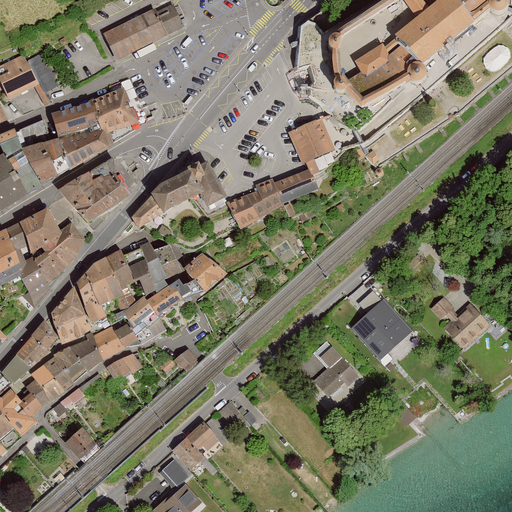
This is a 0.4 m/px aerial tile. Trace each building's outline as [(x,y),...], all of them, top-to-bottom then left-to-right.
[(392,0),(343,32),(341,30),(336,34),(336,36),(334,37),(332,38),(331,39),(329,41),(329,43),(328,45),(328,47),(329,48),(330,50),(331,51),(332,52),(333,53),(332,61),(334,74),(336,79),(335,80),(334,82),(333,83),(332,84),(332,86),(332,88),(333,90),(334,92),(335,93),(337,94),(339,95),(341,95),(344,94),(345,93),(363,109),(387,95),(397,89),(410,82),(411,83),(413,84),(414,85),(416,85),(418,85),(420,85),(422,84),(424,83),(426,81),(427,79),(427,76),(427,75),(427,73),(426,71),(425,69),(423,68),(422,67),(490,13),(491,14),(494,16),(497,17),(499,17),(502,17),(505,15),(507,14),(508,11),(509,8),(509,6),(509,3),(507,1),(506,0),(392,0)] [(105,37),(116,59),(183,26),(173,7),(156,15),(155,12),(105,37)] [(27,62),(38,83),(44,94),(59,86),(42,55),(45,54),(48,59),(56,55),(52,48),(27,62)] [(0,82),(8,99),(38,83),(27,62),(24,56),(0,68),(0,82)] [(112,143),(138,128),(135,124),(138,123),(124,89),(91,102),(112,143)] [(69,170),(112,143),(91,102),(52,116),(58,138),(89,128),(91,134),(59,142),(69,170)] [(332,151),(318,121),(311,124),(305,127),(299,130),(293,132),(292,133),(295,139),(297,145),(300,150),(303,156),(305,162),(308,168),(309,171),(312,176),(319,173),(313,160),(332,151)] [(42,185),(57,176),(44,147),(52,145),(44,123),(17,135),(22,153),(42,185)] [(16,132),(0,138),(0,146),(8,163),(28,194),(42,185),(22,153),(17,135),(16,132)] [(67,171),(69,170),(59,142),(56,143),(52,145),(44,147),(57,176),(67,171)] [(0,209),(1,211),(28,194),(8,163),(0,146),(0,209)] [(373,153),(367,158),(373,167),(380,162),(373,153)] [(60,194),(89,223),(129,196),(115,176),(113,159),(60,194)] [(191,173),(162,187),(133,219),(139,228),(172,207),(202,192),(208,205),(224,197),(222,193),(219,187),(216,181),(214,179),(211,173),(208,168),(205,163),(189,170),(191,173)] [(283,204),(318,190),(312,176),(309,171),(278,183),(279,186),(276,187),(283,204)] [(376,174),(376,176),(376,177),(377,178),(379,179),(380,179),(382,179),(383,178),(384,176),(384,175),(383,173),(382,172),(380,171),(379,171),(377,172),(376,173),(376,174)] [(250,224),(266,216),(265,214),(283,204),(276,187),(273,182),(257,187),(260,194),(229,205),(240,228),(250,224)] [(60,234),(49,211),(21,225),(28,245),(31,253),(40,248),(60,234)] [(20,298),(31,311),(49,290),(34,260),(33,258),(24,263),(19,249),(28,245),(21,225),(5,233),(21,270),(18,272),(20,276),(30,293),(20,298)] [(72,225),(60,234),(40,248),(44,253),(34,260),(49,290),(63,272),(62,271),(73,261),(84,240),(72,225)] [(0,286),(20,276),(18,272),(21,270),(5,233),(0,235),(0,286)] [(141,247),(141,250),(124,259),(134,282),(134,283),(140,281),(146,295),(156,291),(154,284),(166,278),(155,253),(150,243),(141,247)] [(166,278),(180,272),(164,249),(155,253),(166,278)] [(106,260),(119,289),(134,282),(124,259),(122,251),(106,260)] [(205,294),(227,275),(202,254),(185,270),(193,282),(204,291),(205,294)] [(413,270),(423,260),(418,255),(408,264),(413,270)] [(100,305),(122,295),(119,289),(106,260),(95,265),(86,276),(100,305)] [(86,276),(77,287),(85,310),(91,328),(107,321),(100,305),(86,276)] [(182,299),(183,302),(194,296),(204,291),(193,282),(189,284),(184,288),(179,280),(169,287),(146,302),(153,312),(157,317),(182,299)] [(82,309),(74,289),(53,314),(54,320),(52,322),(53,324),(54,324),(61,347),(91,331),(82,309)] [(413,331),(383,300),(382,301),(373,291),(359,304),(368,314),(351,329),(380,361),(413,331)] [(131,323),(153,312),(146,302),(143,298),(135,305),(131,294),(116,300),(123,317),(126,316),(131,323)] [(444,297),(431,309),(440,319),(453,308),(444,297)] [(465,350),(491,326),(470,304),(444,328),(465,350)] [(157,317),(153,312),(131,323),(140,340),(141,343),(155,338),(166,331),(157,317)] [(125,347),(140,340),(131,323),(117,331),(125,347)] [(33,338),(48,354),(58,341),(45,324),(33,338)] [(102,359),(125,347),(117,331),(116,334),(112,328),(94,337),(102,359)] [(87,372),(102,359),(94,337),(92,334),(87,337),(88,342),(70,350),(87,372)] [(31,372),(48,355),(48,354),(33,338),(17,357),(31,372)] [(319,356),(332,346),(328,341),(315,351),(319,356)] [(348,386),(359,377),(332,347),(321,358),(329,368),(314,381),(328,396),(344,382),(348,386)] [(57,358),(72,384),(87,372),(70,350),(61,355),(57,358)] [(175,362),(186,371),(195,361),(185,352),(175,362)] [(31,372),(17,357),(2,373),(14,388),(31,372)] [(130,370),(133,374),(141,368),(134,357),(123,362),(130,370)] [(57,358),(45,366),(64,394),(74,387),(72,384),(57,358)] [(175,370),(178,367),(172,361),(163,370),(167,374),(172,368),(175,370)] [(121,374),(123,376),(130,370),(123,362),(115,365),(121,374)] [(107,370),(114,379),(121,374),(115,365),(107,370)] [(50,404),(64,394),(45,366),(31,376),(35,382),(50,404)] [(42,409),(50,404),(35,382),(26,389),(30,396),(42,409)] [(85,396),(79,388),(68,397),(73,403),(73,404),(85,396)] [(257,389),(248,396),(251,399),(253,398),(257,403),(264,397),(257,389)] [(0,414),(21,440),(37,423),(33,420),(18,403),(18,401),(12,395),(13,394),(10,391),(0,400),(0,414)] [(38,408),(42,409),(30,396),(25,393),(23,392),(21,393),(23,396),(18,403),(33,420),(38,408)] [(73,403),(68,397),(60,402),(61,403),(66,409),(73,403)] [(237,409),(231,402),(222,410),(228,417),(237,409)] [(66,409),(61,403),(53,409),(59,417),(67,411),(66,409)] [(393,413),(405,426),(414,417),(402,404),(393,413)] [(22,441),(21,440),(0,414),(0,447),(7,456),(22,441)] [(242,415),(231,424),(237,430),(247,421),(242,415)] [(213,435),(204,425),(188,438),(191,441),(198,449),(213,435)] [(67,443),(84,463),(100,448),(83,429),(67,443)] [(188,438),(174,452),(190,470),(200,461),(212,474),(216,470),(204,456),(204,457),(190,442),(191,441),(188,438)] [(174,488),(174,491),(172,494),(171,496),(156,510),(157,511),(191,511),(200,504),(182,484),(189,477),(174,460),(163,471),(175,484),(173,486),(174,488)]
